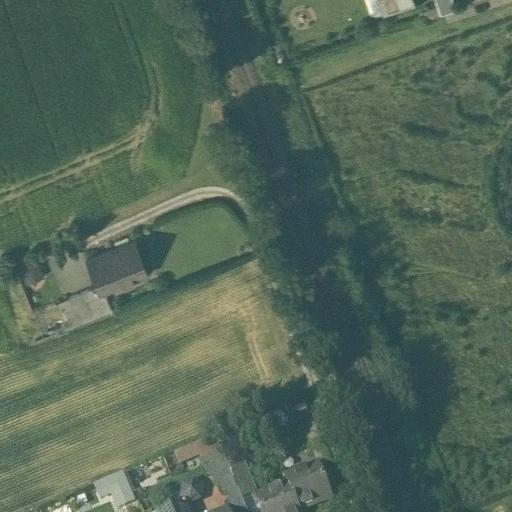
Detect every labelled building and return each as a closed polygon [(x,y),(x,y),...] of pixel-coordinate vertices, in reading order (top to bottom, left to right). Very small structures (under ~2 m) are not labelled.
[(380,0),(368,0),(373,13),(384,10),(380,0)] [(411,0),(380,0),(384,10),(384,11),(412,2),(411,0)] [(432,0),(435,9),(450,5),(448,0),(432,0)] [(132,239),(86,258),(100,292),(146,274),(132,239)] [(48,246),(33,252),(36,261),(51,256),(48,246)] [(215,437),(194,446),(195,448),(175,456),(179,466),(198,458),(200,462),(209,461),(223,455),(215,437)] [(241,500),(223,455),(209,461),(200,462),(205,475),(210,477),(214,486),(219,487),(221,494),(226,495),(233,511),(241,511),(245,510),(241,500)] [(256,494),(243,461),(228,467),(241,500),(256,494)] [(318,466),(285,479),(288,487),(298,511),(301,511),(332,500),(318,466)] [(201,491),(193,484),(184,488),(182,498),(190,505),(199,501),(201,491)] [(298,511),(288,487),(255,500),(259,511),(298,511)]
